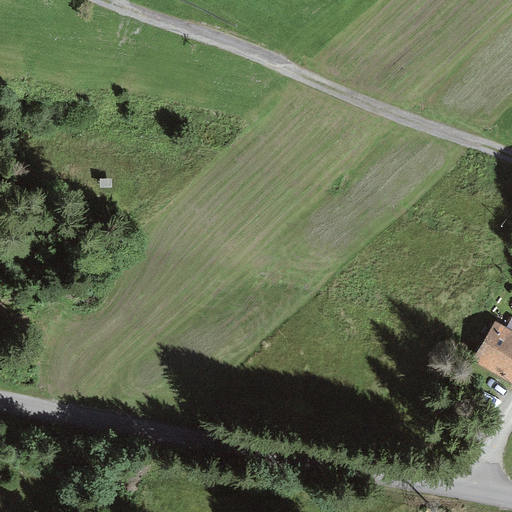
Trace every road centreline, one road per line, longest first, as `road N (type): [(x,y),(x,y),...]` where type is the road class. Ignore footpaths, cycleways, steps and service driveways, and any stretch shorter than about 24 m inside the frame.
road 1 (unclassified): [(0,402),(511,496)]
road 2 (track): [(511,156),(103,0)]
